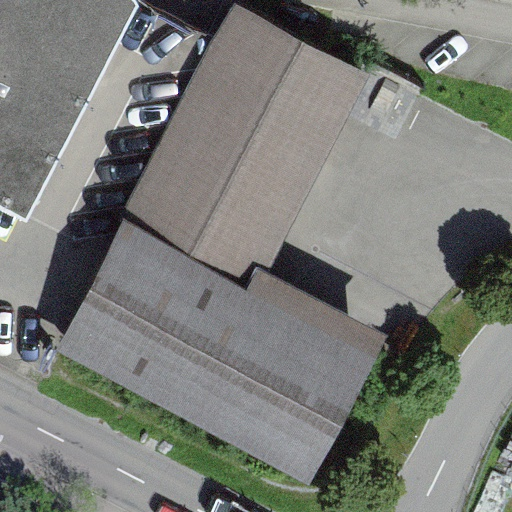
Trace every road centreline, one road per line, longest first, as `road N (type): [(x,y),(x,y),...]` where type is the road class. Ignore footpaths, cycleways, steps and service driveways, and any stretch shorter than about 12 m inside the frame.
road 1 (secondary): [(0,410),(200,511)]
road 2 (residential): [(427,511),(511,356)]
